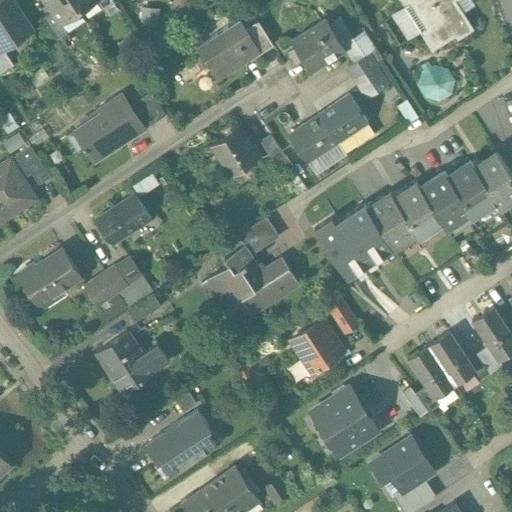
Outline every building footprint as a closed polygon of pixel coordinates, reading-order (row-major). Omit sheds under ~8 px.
[(32,31),(11,0),(0,0),(0,48),(2,51),(3,50),(32,31)] [(79,12),(71,0),(44,0),(52,11),(61,25),(62,24),(79,12)] [(98,0),(71,0),(79,12),(98,0)] [(113,2),(112,0),(98,0),(103,9),(113,2)] [(405,0),(409,6),(413,3),(420,14),(426,10),(434,23),(420,32),(432,51),(455,36),(457,39),(473,30),(454,1),(455,0),(405,0)] [(61,25),(52,11),(42,18),(57,39),(67,32),(62,24),(61,25)] [(158,14),(143,13),(142,25),(157,26),(158,14)] [(243,18),(196,47),(217,81),(263,52),(252,35),(253,34),(243,18)] [(326,19),(292,40),(311,71),(345,50),(346,50),(343,45),(326,19)] [(272,46),(262,29),(253,34),(252,35),(263,52),(272,46)] [(364,30),(343,45),(346,50),(345,50),(354,63),(367,54),(376,48),(364,30)] [(2,51),(0,48),(0,73),(13,65),(3,50),(2,51)] [(354,63),(347,67),(354,77),(374,64),(367,54),(354,63)] [(458,73),(426,61),(415,90),(447,101),(458,73)] [(374,64),(354,77),(361,87),(380,74),(374,64)] [(380,74),(361,87),(367,97),(387,84),(380,74)] [(165,115),(150,92),(133,103),(149,126),(165,115)] [(144,129),(121,94),(96,110),(99,114),(73,132),(83,147),(82,148),(85,152),(86,152),(94,162),(144,129)] [(349,95),(327,109),(329,113),(321,118),(337,141),(367,122),(349,95)] [(321,118),(313,123),(311,120),(289,134),(307,161),(337,141),(321,118)] [(238,128),(211,145),(230,175),(261,156),(254,145),(250,147),(238,128)] [(270,134),(259,142),(273,163),(284,156),(281,151),(270,134)] [(303,163),(291,144),(281,151),(284,156),(306,189),(316,182),(303,163)] [(36,198),(23,179),(31,173),(25,164),(37,157),(30,146),(0,165),(0,221),(5,218),(8,219),(13,216),(13,213),(36,198)] [(511,204),(511,177),(494,148),(471,163),(498,206),(501,211),(511,204)] [(51,177),(37,157),(25,164),(31,173),(39,185),(51,177)] [(471,163),(468,158),(445,173),(473,218),(475,221),(498,206),(471,163)] [(445,173),(443,170),(419,185),(445,225),(450,233),(473,218),(445,173)] [(419,185),(414,177),(391,191),(420,238),(421,240),(445,225),(419,185)] [(391,191),(389,190),(366,204),(390,243),(396,253),(420,238),(391,191)] [(150,218),(134,195),(96,220),(112,243),(150,218)] [(329,209),(306,222),(339,275),(390,243),(366,204),(361,196),(332,214),(329,209)] [(265,217),(243,232),(255,251),(278,236),(265,217)] [(261,270),(244,245),(224,258),(228,265),(209,278),(228,306),(241,298),(252,315),(299,284),(281,256),(261,270)] [(63,248),(37,265),(35,262),(18,273),(39,304),(81,276),(63,248)] [(127,285),(115,266),(105,272),(117,291),(127,285)] [(117,291),(105,272),(95,279),(107,298),(117,291)] [(95,279),(84,285),(96,304),(107,298),(95,279)] [(338,290),(324,299),(345,330),(359,321),(338,290)] [(153,294),(128,310),(135,322),(161,306),(153,294)] [(511,334),(510,332),(493,306),(471,321),(488,346),(498,361),(499,361),(511,352),(511,334)] [(321,315),(286,337),(306,369),(341,348),(321,315)] [(143,352),(129,330),(100,348),(115,370),(109,374),(121,393),(152,373),(151,371),(169,360),(157,342),(143,352)] [(468,359),(449,331),(428,345),(455,385),(475,371),(476,371),(468,359)] [(455,385),(428,345),(407,359),(425,386),(434,399),(435,399),(455,385)] [(498,361),(488,346),(478,353),(491,373),(502,365),(499,361),(498,361)] [(491,373),(478,353),(468,359),(476,371),(475,371),(481,380),(491,373)] [(353,379),(306,410),(336,457),(383,426),(353,379)] [(425,386),(415,393),(429,412),(439,405),(435,399),(434,399),(425,386)] [(196,403),(188,389),(174,398),(183,411),(196,403)] [(178,420),(163,430),(145,442),(157,462),(160,460),(169,474),(216,443),(207,429),(210,428),(197,408),(179,420),(178,420)] [(411,435),(370,462),(382,479),(391,473),(402,490),(402,491),(423,477),(434,470),(411,435)] [(0,449),(0,468),(9,460),(0,449)] [(236,465),(181,504),(187,511),(240,511),(259,499),(236,465)] [(292,498),(278,477),(264,485),(279,507),(292,498)] [(423,477),(402,491),(402,490),(393,496),(403,511),(410,511),(436,496),(423,477)]
